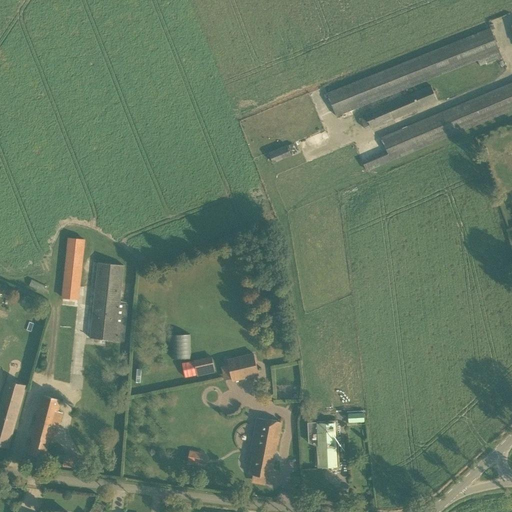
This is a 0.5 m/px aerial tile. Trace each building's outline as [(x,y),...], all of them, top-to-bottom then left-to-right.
[(502,57),(499,51),(490,29),(327,94),(336,116),(477,60),(480,65),(502,57)] [(387,152),(363,162),(363,163),(366,171),(511,109),(511,83),(381,138),(387,152)] [(432,85),(387,105),(365,114),(371,129),(438,100),(432,85)] [(269,153),(273,162),(292,155),(287,145),(269,153)] [(487,147),(481,149),(483,157),(489,155),(487,147)] [(82,299),(86,238),(67,237),(64,298),(82,299)] [(90,338),(116,341),(124,342),(128,304),(120,303),(124,265),(98,263),(90,338)] [(227,359),(228,365),(232,378),(232,381),(259,375),(253,353),(227,359)] [(212,356),(194,360),(197,376),(215,372),(212,356)] [(0,445),(8,448),(26,386),(9,382),(0,412),(0,445)] [(40,406),(27,454),(44,459),(48,444),(53,446),(55,437),(59,422),(62,412),(58,411),(61,400),(42,395),(40,406)] [(228,412),(239,412),(239,398),(221,398),(221,403),(228,404),(228,412)] [(347,413),(348,423),(365,421),(364,412),(347,413)] [(260,419),(257,418),(256,418),(253,434),(257,435),(254,453),(250,475),(269,479),(271,470),(273,470),(274,460),(272,459),(273,453),(275,454),(277,445),(281,422),(260,419)] [(316,424),(318,467),(336,466),(334,423),(316,424)] [(200,464),(202,452),(189,450),(187,462),(200,464)] [(79,467),(80,456),(65,455),(65,466),(79,467)]
